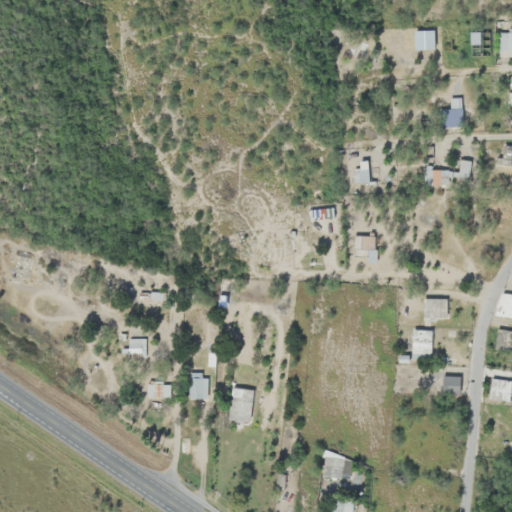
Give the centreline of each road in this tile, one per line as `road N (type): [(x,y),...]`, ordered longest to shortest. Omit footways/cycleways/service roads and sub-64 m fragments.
road 1 (residential): [(511,255),(479,331),(463,511)]
road 2 (primary): [(188,511),(0,382)]
